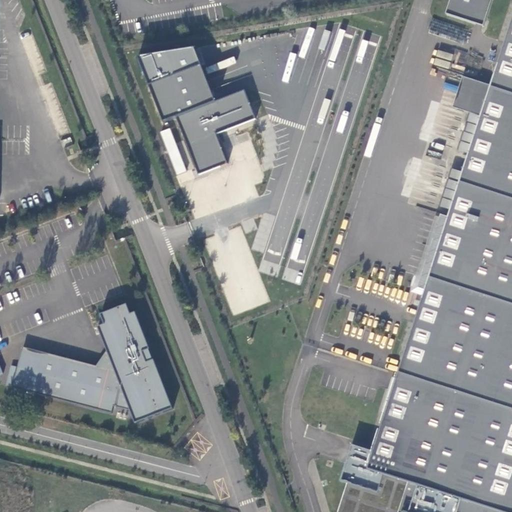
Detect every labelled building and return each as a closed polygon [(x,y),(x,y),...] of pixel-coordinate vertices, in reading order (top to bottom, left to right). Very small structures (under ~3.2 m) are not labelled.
[(492,0),(450,0),(446,15),(483,27),(492,0)] [(511,511),(511,21),(374,453),(351,446),(339,481),(351,485),(342,511),(511,511)] [(150,86),(164,123),(216,102),(202,66),(150,86)] [(177,118),(199,175),(228,164),(217,135),(256,119),(245,91),(216,102),(177,118)] [(182,166),(179,149),(183,149),(179,127),(164,130),(171,168),(182,166)] [(101,314),(105,324),(131,314),(127,304),(101,314)] [(98,327),(107,351),(109,356),(102,368),(96,366),(48,354),(45,364),(33,361),(30,370),(18,367),(13,388),(112,413),(113,406),(130,411),(135,423),(173,409),(154,360),(147,362),(146,359),(150,358),(148,354),(144,355),(143,352),(150,349),(136,312),(131,314),(105,324),(98,327)] [(23,347),(18,367),(30,370),(33,361),(45,364),(48,354),(23,347)] [(109,356),(107,351),(96,366),(102,368),(109,356)]
